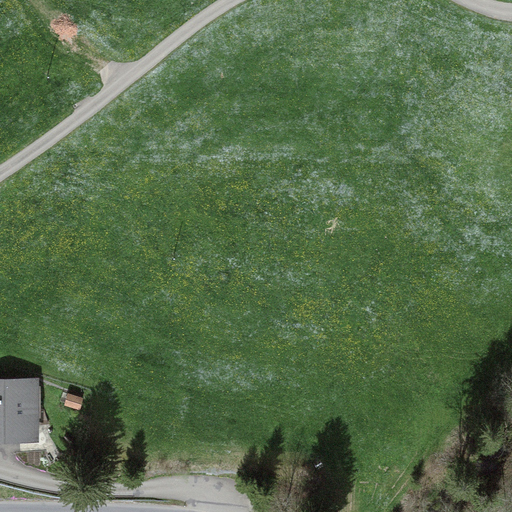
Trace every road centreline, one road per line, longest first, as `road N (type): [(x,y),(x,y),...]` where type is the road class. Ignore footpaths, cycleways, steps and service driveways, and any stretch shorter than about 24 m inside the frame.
road 1 (track): [(0,175),(231,0)]
road 2 (track): [(240,511),(179,491),(82,487),(0,471)]
